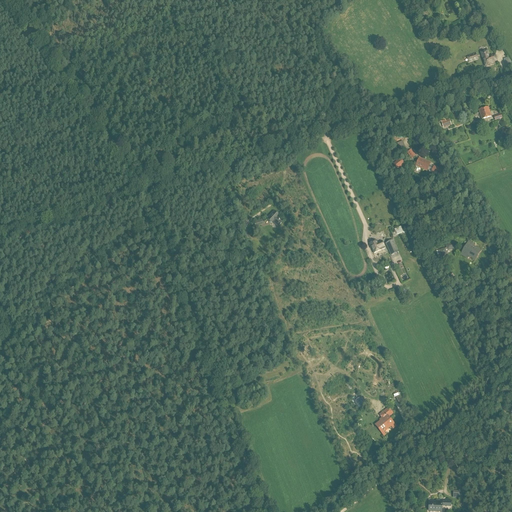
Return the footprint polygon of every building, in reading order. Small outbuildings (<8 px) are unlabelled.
[(490,57),(487,50),(481,52),(485,67),(493,64),(492,62),(497,61),(495,55),(490,57)] [(469,63),(478,60),(476,54),(467,57),(469,63)] [(482,119),(491,117),(488,107),(479,110),(482,119)] [(443,128),(451,125),(449,119),(441,122),(443,128)] [(412,159),(416,156),(411,150),(407,153),(412,159)] [(397,169),(404,164),(400,158),(393,164),(397,169)] [(434,168),(430,166),(431,163),(419,158),(416,166),(428,171),(429,167),(433,169),(432,171),(440,174),(442,170),(434,167),(434,168)] [(282,223),(277,217),(278,216),(274,212),(267,219),(271,223),(272,222),(278,227),(282,223)] [(235,234),(236,233),(244,229),(240,222),(232,226),(235,230),(233,231),(233,232),(231,233),(232,235),(234,234),(235,234)] [(391,256),(398,253),(393,241),(385,245),(391,256)] [(474,261),(481,250),(474,246),(475,244),(469,241),(461,255),(467,258),(469,255),(476,259),(474,261)] [(377,244),(376,242),(374,243),(373,242),(372,243),(371,244),(370,245),(370,246),(369,247),(371,250),(371,249),(374,254),(385,249),(382,242),(377,244)] [(457,249),(455,242),(445,245),(446,248),(445,249),(445,248),(440,250),(436,251),(437,256),(441,255),(442,255),(447,254),(447,252),(457,249)] [(397,283),(394,273),(386,275),(390,285),(397,283)] [(360,409),(365,405),(359,398),(354,402),(360,409)] [(396,427),(388,417),(393,413),(389,408),(380,415),(383,419),(376,425),(384,436),(385,435),(382,432),(393,423),(396,427)] [(451,506),(451,500),(442,500),(442,502),(429,502),(429,511),(442,511),(442,506),(451,506)]
